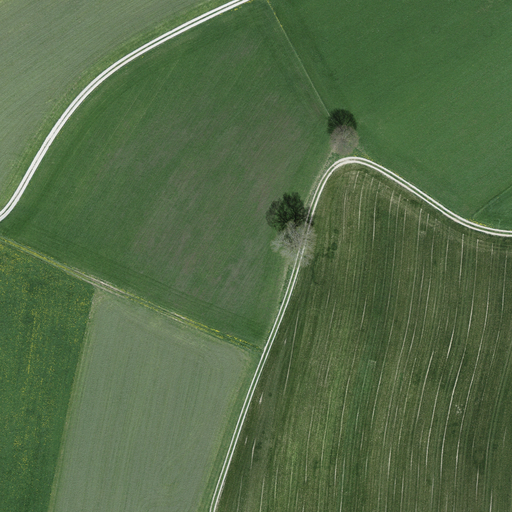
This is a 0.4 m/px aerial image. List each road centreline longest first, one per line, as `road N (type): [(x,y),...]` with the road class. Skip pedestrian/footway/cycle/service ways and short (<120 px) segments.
road 1 (track): [(212,511),(331,165),(366,161),(465,224),(511,234)]
road 2 (track): [(0,218),(82,96),(147,49),(245,0)]
road 3 (track): [(0,238),(264,353)]
